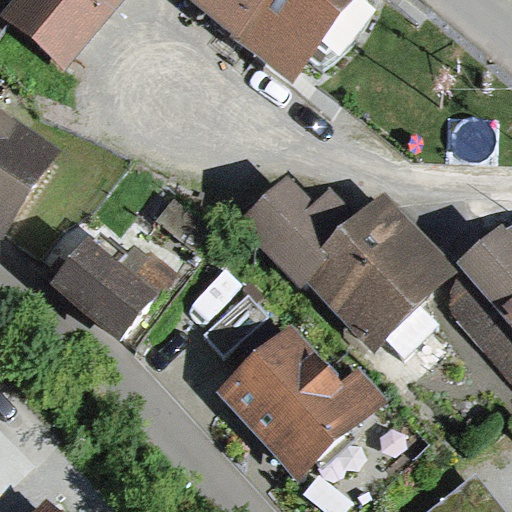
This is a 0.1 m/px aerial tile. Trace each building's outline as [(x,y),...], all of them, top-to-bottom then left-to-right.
[(13,0),(0,16),(0,20),(65,74),(128,0),(13,0)] [(370,0),(188,0),(299,88),(370,0)] [(0,240),(3,243),(68,153),(0,103),(0,95),(2,93),(0,91),(0,240)] [(315,201),(291,176),(242,224),(303,286),(308,281),(373,347),(454,267),(382,193),(359,215),(331,186),(315,201)] [(458,262),(466,271),(449,311),(511,382),(511,231),(504,222),(458,262)] [(136,245),(127,255),(100,232),(95,238),(89,233),(48,282),(121,344),(180,275),(149,248),(145,253),(136,245)] [(377,447),(296,356),(228,416),(308,507),(377,447)] [(496,511),(477,487),(445,511),(496,511)] [(72,511),(58,497),(40,511),(72,511)]
